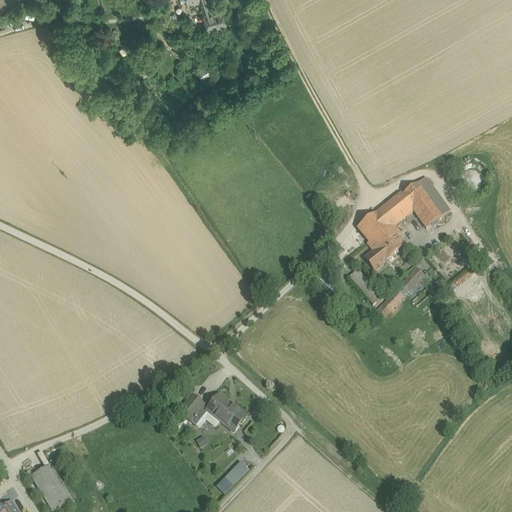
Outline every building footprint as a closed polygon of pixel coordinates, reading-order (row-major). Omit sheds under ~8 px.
[(185,0),(187,6),(200,2),(204,15),(210,13),(205,0),(185,0)] [(204,15),(202,16),(206,31),(225,25),(220,10),(210,13),(204,15)] [(200,38),(194,43),(198,49),(204,44),(200,38)] [(401,195),(357,230),(369,245),(368,245),(375,253),(365,261),(374,272),(404,248),(396,239),(401,235),(395,228),(413,213),(426,230),(450,213),(426,180),(402,197),(401,195)] [(416,269),(370,319),(378,327),(424,276),(416,269)] [(381,298),(357,271),(348,279),(372,307),(381,298)] [(428,296),(423,301),(429,307),(434,302),(428,296)] [(193,397),(179,415),(186,420),(200,403),(193,397)] [(245,418),(219,397),(209,410),(207,413),(233,433),(245,418)] [(200,403),(186,420),(196,428),(207,413),(209,410),(200,403)] [(176,415),(167,408),(162,415),(170,422),(176,415)] [(41,453),(37,455),(43,467),(47,465),(41,453)] [(50,468),(33,478),(53,511),(54,511),(71,502),(50,468)] [(235,475),(227,482),(232,487),(239,479),(235,475)] [(227,482),(218,491),(223,497),(232,487),(227,482)] [(18,511),(11,503),(0,510),(0,511),(18,511)]
